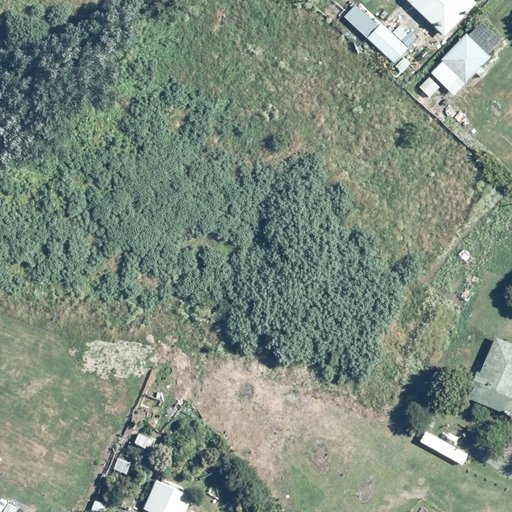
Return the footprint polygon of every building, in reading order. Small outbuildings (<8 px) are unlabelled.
[(480,6),(473,0),(404,0),(404,1),(445,42),(480,6)] [(413,50),(382,20),(365,39),(396,69),(413,50)] [(490,57),(464,35),(418,89),(431,101),(442,88),(454,98),(490,57)] [(57,71),(22,45),(2,72),(37,98),(57,71)] [(511,348),(492,339),(477,371),(475,370),(461,400),(511,424),(511,348)] [(188,511),(195,499),(156,479),(140,511),(141,511),(188,511)]
